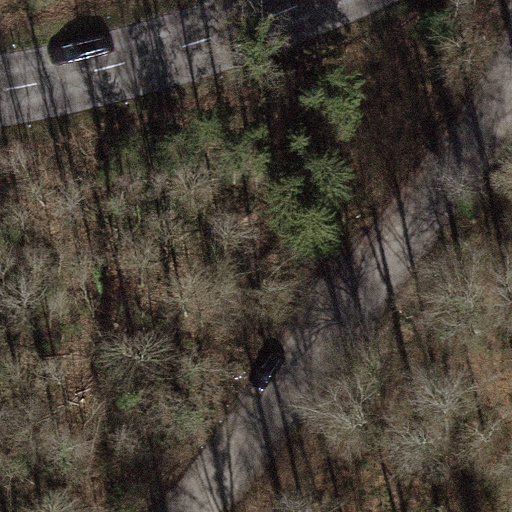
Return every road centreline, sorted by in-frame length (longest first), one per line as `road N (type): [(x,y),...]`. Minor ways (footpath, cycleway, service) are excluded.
road 1 (unclassified): [(511,89),(200,511)]
road 2 (secondary): [(300,0),(175,48),(0,84)]
